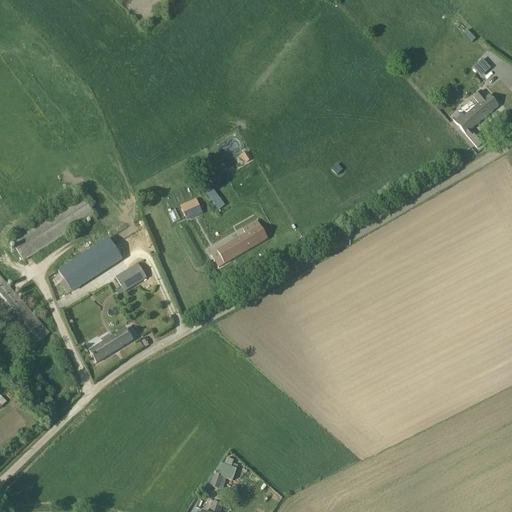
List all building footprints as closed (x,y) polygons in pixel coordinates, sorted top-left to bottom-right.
[(466,31),(463,35),(471,43),(475,40),(466,31)] [(489,69),(481,60),(472,69),(480,78),(489,69)] [(470,131),(498,108),(488,96),(486,98),(480,92),(472,99),(477,105),(474,108),(463,118),(459,114),(451,120),(476,149),(485,142),(477,133),(474,135),(470,131)] [(201,189),(217,210),(223,206),(205,182),(201,185),(203,188),(201,189)] [(194,186),(189,189),(194,196),(196,195),(199,200),(205,196),(201,191),(199,192),(194,186)] [(94,217),(81,196),(10,242),(23,262),(23,263),(94,217)] [(201,214),(195,200),(179,207),(186,222),(201,214)] [(241,236),(209,256),(218,269),(267,240),(254,221),(238,231),(241,236)] [(122,261),(108,239),(57,273),(71,294),(122,261)] [(267,261),(262,264),(266,270),(267,269),(269,273),(272,270),(270,267),(271,266),(267,261)] [(137,265),(114,278),(124,293),(146,280),(137,265)] [(47,336),(49,334),(0,278),(0,316),(29,351),(46,337),(46,336),(47,336)] [(132,342),(124,330),(110,338),(108,336),(100,341),(101,344),(88,353),(95,365),(132,342)] [(201,493),(206,497),(211,489),(222,492),(226,480),(232,482),(237,466),(232,464),(233,461),(226,459),(223,465),(220,464),(201,493)] [(218,511),(221,506),(211,503),(208,511),(218,511)]
